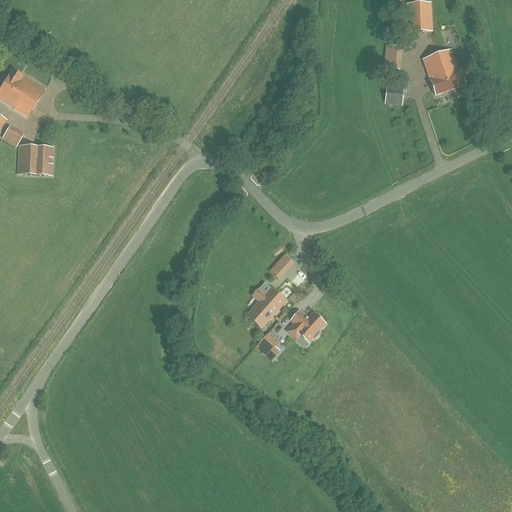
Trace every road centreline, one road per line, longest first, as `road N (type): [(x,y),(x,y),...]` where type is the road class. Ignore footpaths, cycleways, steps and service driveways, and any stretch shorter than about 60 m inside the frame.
road 1 (tertiary): [(511,135),(309,230),(289,225),(246,183),(205,158)]
road 2 (tertiary): [(33,390),(171,188),(205,158)]
road 3 (track): [(124,121),(0,38)]
